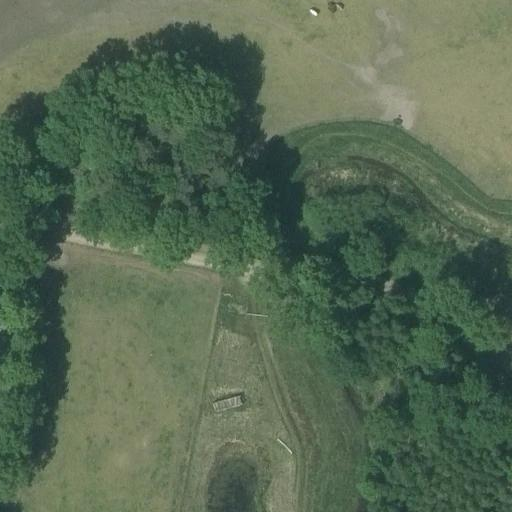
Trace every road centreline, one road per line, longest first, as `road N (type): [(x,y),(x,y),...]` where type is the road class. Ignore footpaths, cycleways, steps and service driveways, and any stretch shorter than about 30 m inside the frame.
road 1 (track): [(511,399),(492,364),(450,323),(377,279),(269,265)]
road 2 (track): [(269,265),(0,228)]
